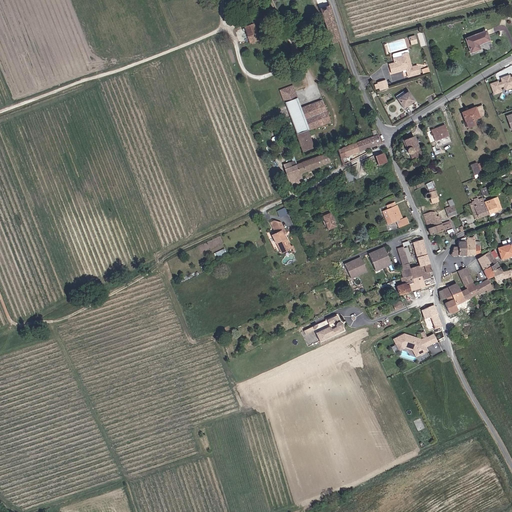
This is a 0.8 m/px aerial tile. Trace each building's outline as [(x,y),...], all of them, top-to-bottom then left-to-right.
[(335,45),(339,43),(334,20),(329,6),(323,9),(335,45)] [(256,23),(246,27),(249,35),(259,31),(259,29),(256,23)] [(490,36),(487,27),(466,36),(470,48),(479,44),(478,41),(490,36)] [(259,31),(249,35),(253,43),(263,39),(259,31)] [(416,35),(409,37),(411,45),(418,43),(416,35)] [(412,75),(423,71),(420,64),(415,66),(409,51),(404,53),(403,48),(395,51),(394,52),(397,60),(391,62),(395,72),(409,68),(412,75)] [(511,87),(511,77),(509,79),(508,76),(500,79),(502,83),(498,84),(498,82),(491,85),(494,95),(501,93),(500,89),(503,87),(504,90),(506,91),(511,88),(511,87)] [(388,88),(386,80),(378,82),(380,90),(388,88)] [(285,89),(307,148),(317,145),(310,127),(334,118),(326,98),(303,106),(295,85),(285,89)] [(416,99),(410,90),(399,96),(405,105),(416,99)] [(486,115),(493,113),(490,103),(483,106),(486,115)] [(482,116),(486,115),(483,106),(471,110),(477,126),(484,123),(482,116)] [(451,121),(437,127),(440,136),(454,131),(451,121)] [(411,135),(414,143),(417,143),(419,144),(419,145),(419,147),(419,149),(417,150),(418,152),(427,148),(420,132),(411,135)] [(346,154),(384,140),(381,133),(342,147),(346,154)] [(301,162),(288,167),(293,180),(306,175),(305,171),(335,159),(332,151),(301,162)] [(390,160),(386,152),(379,156),(382,164),(390,160)] [(438,186),(432,188),(433,190),(434,191),(434,192),(432,195),(434,200),(442,197),(438,186)] [(451,192),(446,195),(453,211),(461,209),(459,199),(454,201),(451,192)] [(493,210),(498,209),(505,206),(501,194),(489,199),(493,210)] [(482,215),(493,210),(489,199),(488,195),(476,199),(482,215)] [(476,199),(474,200),(479,216),(482,215),(476,199)] [(401,226),(408,223),(405,217),(408,216),(402,202),(400,203),(398,200),(391,203),(393,207),(391,208),(395,215),(393,215),(396,221),(398,220),(401,226)] [(287,205),(279,209),(282,215),(290,211),(287,205)] [(427,210),(434,230),(455,223),(453,218),(446,220),(443,210),(438,212),(437,208),(435,208),(434,208),(427,210)] [(332,209),(324,213),(331,227),(338,223),(337,221),(338,219),(335,213),(334,213),(332,209)] [(276,218),(272,220),(277,232),(273,233),(277,242),(278,241),(283,251),(296,245),(295,243),(293,244),(288,232),(290,231),(285,221),(276,218)] [(474,235),(473,229),(469,231),(471,250),(481,249),(485,248),(484,241),(479,241),(478,234),(474,235)] [(471,250),(469,231),(467,232),(463,236),(463,242),(463,250),(471,250)] [(421,246),(429,243),(426,235),(418,238),(421,246)] [(511,240),(502,243),(505,255),(511,252),(511,240)] [(395,256),(389,243),(381,246),(388,260),(395,256)] [(424,253),(431,250),(429,243),(421,246),(424,253)] [(402,246),(408,261),(414,258),(411,251),(408,244),(402,246)] [(388,260),(381,246),(374,250),(380,264),(388,260)] [(495,262),(501,259),(494,246),(489,249),(495,262)] [(225,248),(216,252),(218,256),(228,253),(225,248)] [(487,265),(493,263),(495,262),(489,249),(482,254),(487,265)] [(429,261),(434,259),(431,250),(424,253),(425,258),(426,261),(429,261)] [(354,270),(370,263),(366,254),(360,256),(362,259),(356,261),(355,258),(350,261),(354,270)] [(418,270),(419,273),(426,271),(422,262),(415,262),(414,258),(408,261),(412,273),(418,270)] [(436,273),(437,273),(436,267),(434,259),(429,261),(431,268),(434,267),(436,273)] [(499,270),(506,267),(501,259),(495,262),(493,263),(497,271),(499,270)] [(428,276),(436,273),(434,267),(431,268),(429,261),(426,261),(422,262),(426,271),(428,276)] [(371,265),(370,263),(354,270),(355,272),(359,270),(360,273),(368,269),(367,266),(371,265)] [(492,274),(497,271),(493,263),(487,265),(492,274)] [(511,265),(506,267),(499,270),(500,275),(506,273),(507,274),(511,271),(511,265)] [(444,304),(448,314),(452,314),(459,310),(458,306),(493,288),(486,280),(476,286),(468,268),(458,271),(467,289),(462,291),(458,283),(443,290),(449,302),(444,304)] [(405,291),(416,287),(413,279),(421,276),(419,273),(418,270),(412,273),(409,274),(411,279),(402,283),(405,291)] [(416,287),(439,279),(437,273),(436,273),(428,276),(426,271),(419,273),(421,276),(413,279),(416,287)] [(401,300),(392,304),(396,311),(404,307),(401,300)] [(436,330),(442,327),(443,326),(436,305),(423,310),(427,319),(431,317),(436,330)] [(472,312),(459,317),(461,320),(463,319),(464,321),(474,317),(472,312)] [(341,322),(338,314),(326,319),(329,325),(335,323),(336,325),(336,326),(336,327),(333,329),(331,326),(316,334),(321,343),(346,331),(344,328),(345,327),(344,324),(343,322),(341,322)] [(433,335),(421,341),(405,335),(394,340),(398,348),(402,346),(402,348),(406,346),(417,352),(419,356),(426,352),(424,348),(436,342),(433,335)]
